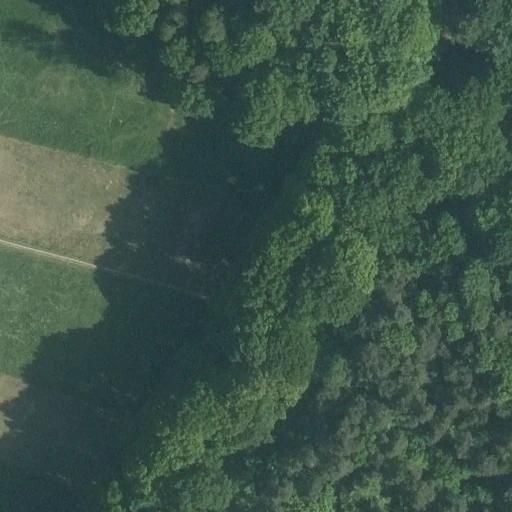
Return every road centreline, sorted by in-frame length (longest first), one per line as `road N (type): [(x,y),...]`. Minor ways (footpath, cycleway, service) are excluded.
road 1 (track): [(152,511),(214,357),(309,244),(421,36)]
road 2 (unknown): [(213,511),(418,176),(467,131),(511,118)]
